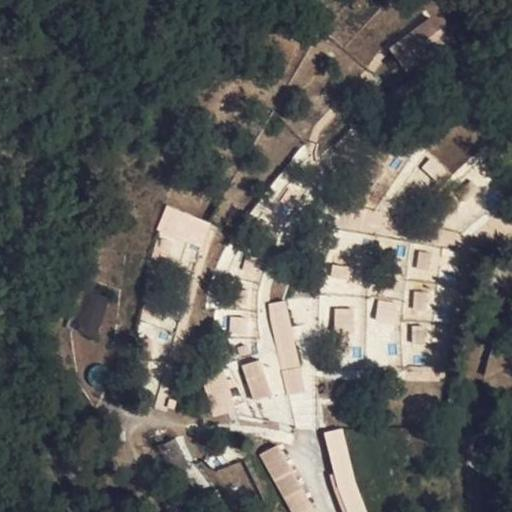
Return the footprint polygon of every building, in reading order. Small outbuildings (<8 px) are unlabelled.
[(411,78),(458,41),(434,12),(388,48),(411,78)] [(202,249),(212,224),(167,206),(157,231),(202,249)] [(102,341),(119,305),(91,291),(74,327),(102,341)] [(270,396),(303,391),(288,299),(255,304),(270,396)] [(252,335),(253,321),(230,320),(229,334),(252,335)] [(258,359),(241,364),(251,401),(269,396),(258,359)] [(364,511),(342,427),(321,432),(342,511),(364,511)] [(175,437),(159,446),(179,483),(194,475),(175,437)]
